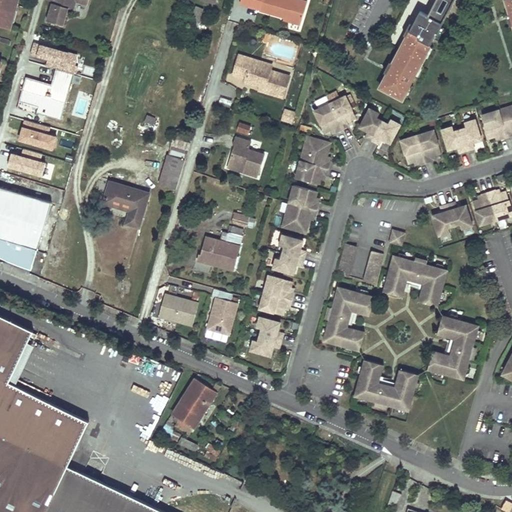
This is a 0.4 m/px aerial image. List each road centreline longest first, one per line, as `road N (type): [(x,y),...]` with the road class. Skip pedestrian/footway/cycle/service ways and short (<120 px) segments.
road 1 (residential): [(288,400),(348,191),(358,184),(429,186),(511,160)]
road 2 (residential): [(228,25),(139,334)]
road 3 (residential): [(511,489),(474,484),(288,400)]
road 4 (residential): [(288,400),(139,334)]
road 5 (residential): [(139,334),(0,275)]
